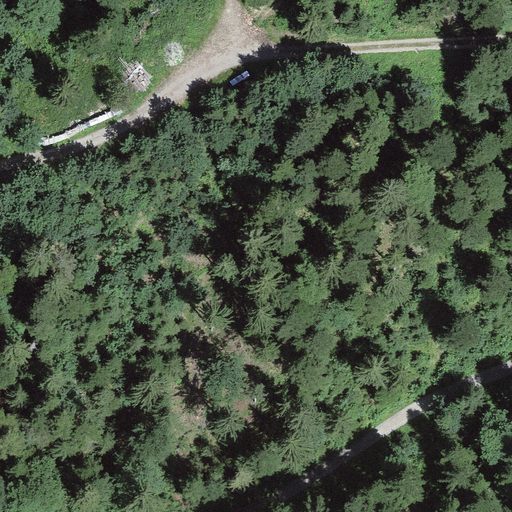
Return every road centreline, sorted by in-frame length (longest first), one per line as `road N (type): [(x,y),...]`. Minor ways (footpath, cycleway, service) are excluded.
road 1 (track): [(0,163),(112,128),(223,59),(511,41)]
road 2 (track): [(511,368),(446,395),(247,511)]
